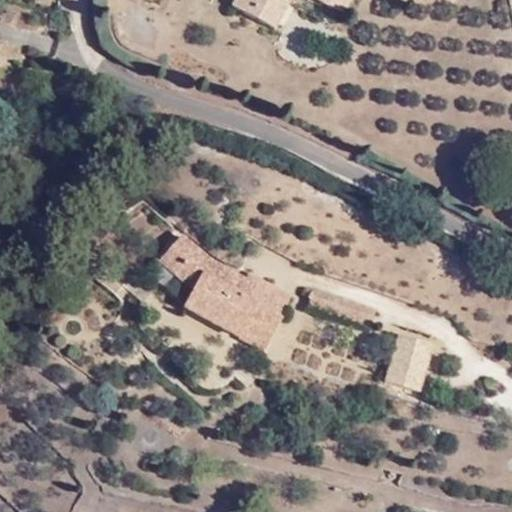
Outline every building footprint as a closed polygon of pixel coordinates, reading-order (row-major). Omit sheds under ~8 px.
[(234,0),(231,7),(276,31),(292,0),(311,0),(327,8),(328,7),(344,16),(352,0),(234,0)] [(55,63),(77,60),(74,27),(73,21),(49,26),(55,63)] [(192,258),(164,239),(149,265),(184,293),(177,308),(255,347),(271,313),(238,297),(246,284),(192,258)] [(387,313),(324,296),(320,316),(382,335),(387,313)] [(433,349),(397,339),(394,338),(379,388),(418,400),(433,349)] [(310,509),(315,483),(289,476),(282,501),(310,509)]
